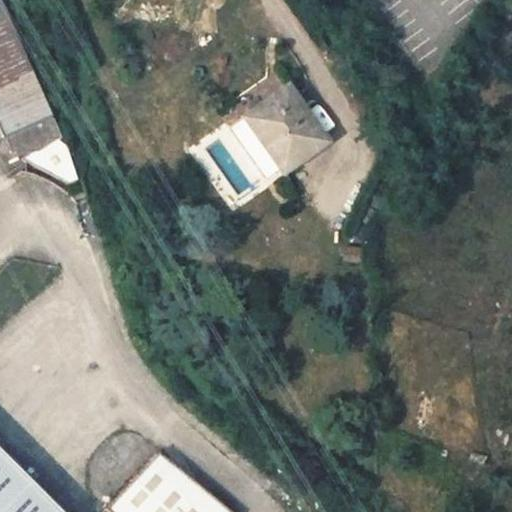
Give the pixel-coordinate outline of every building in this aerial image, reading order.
[(64,129),(0,0),(0,120),(9,140),(15,140),(20,144),(23,149),(39,136),(45,145),(64,129)] [(267,178),(327,133),(290,82),(229,126),(267,178)] [(352,460),(373,438),(328,405),(315,421),(328,426),(340,434),(352,460)] [(65,511),(0,446),(0,511),(65,511)] [(226,511),(163,450),(107,507),(112,511),(226,511)]
